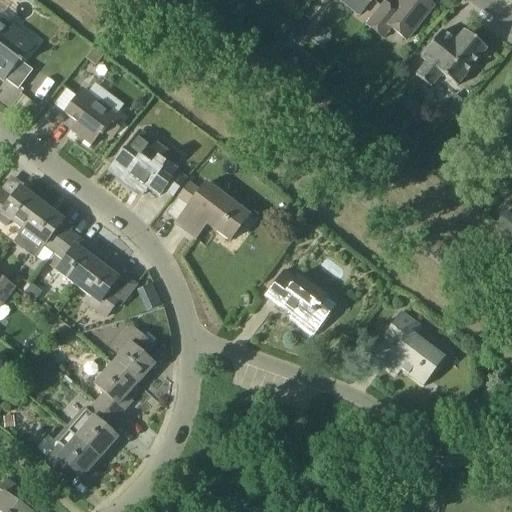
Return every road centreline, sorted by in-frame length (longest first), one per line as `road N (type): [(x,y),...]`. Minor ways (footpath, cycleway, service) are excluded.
road 1 (residential): [(511,318),(110,0)]
road 2 (residential): [(483,456),(442,446),(321,383),(223,350),(192,348)]
road 3 (residential): [(192,348),(170,271),(134,232),(7,134)]
road 4 (track): [(251,511),(511,450)]
road 5 (residential): [(118,511),(161,468),(186,417),(192,348)]
